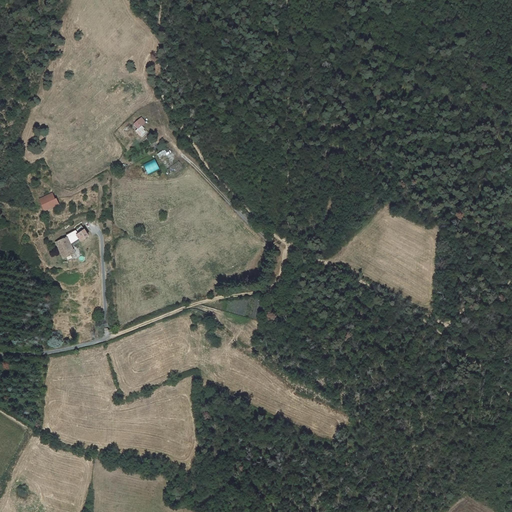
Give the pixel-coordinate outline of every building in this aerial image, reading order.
[(135,137),(139,142),(142,139),(141,137),(142,136),(139,132),(143,129),(139,125),(132,130),(137,136),(135,137)] [(148,173),(159,168),(155,158),(143,163),(148,173)] [(35,197),(38,203),(54,196),(51,190),(35,197)] [(38,203),(40,208),(56,201),(54,196),(38,203)] [(80,236),(83,241),(89,238),(85,232),(80,236)] [(62,243),(69,256),(70,260),(76,256),(74,253),(77,252),(69,239),(62,243)]
